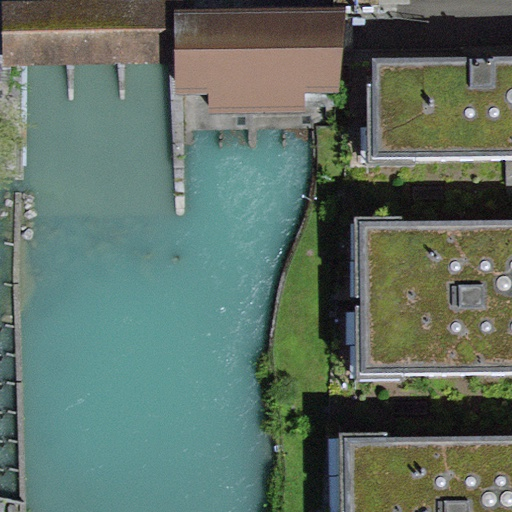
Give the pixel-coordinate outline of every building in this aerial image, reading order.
[(167,57),(175,56),(174,2),(184,2),(183,0),(0,0),(0,30),(0,33),(0,44),(0,47),(1,59),(29,59),(64,58),(75,58),(116,57),(126,57),(167,57)] [(304,100),(303,78),(340,77),(347,0),(252,0),(184,2),(174,2),(175,56),(176,81),(207,80),(208,102),(304,100)] [(511,41),(371,44),(371,68),(364,68),(366,164),(511,161),(511,41)] [(511,209),(418,212),(418,203),(355,204),(360,380),(511,376),(511,209)] [(511,511),(511,423),(399,427),(398,417),(336,419),(338,511),(511,511)]
